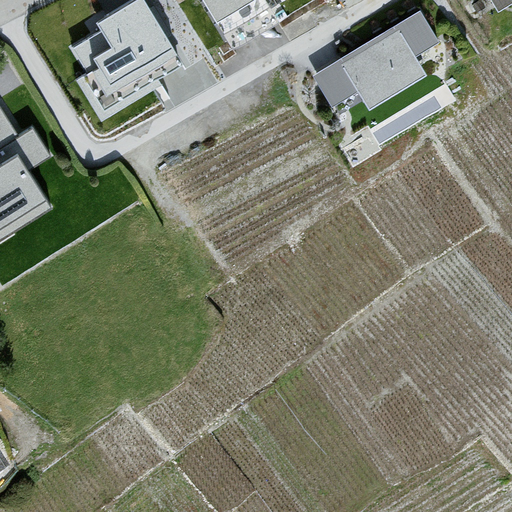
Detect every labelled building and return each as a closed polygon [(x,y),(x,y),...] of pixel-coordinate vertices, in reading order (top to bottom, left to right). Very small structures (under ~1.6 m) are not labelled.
[(180,64),(141,0),(134,0),(96,22),(101,30),(72,47),(88,74),(85,76),(104,108),(180,64)] [(263,0),(205,0),(230,42),(273,17),(263,0)] [(511,0),(490,0),(497,10),(511,0)] [(418,12),(314,75),(331,104),(359,87),(371,107),(425,74),(413,55),(436,41),(418,12)] [(0,104),(0,242),(55,207),(31,171),(54,156),(35,126),(20,135),(0,104)] [(0,452),(0,470),(8,465),(0,452)]
